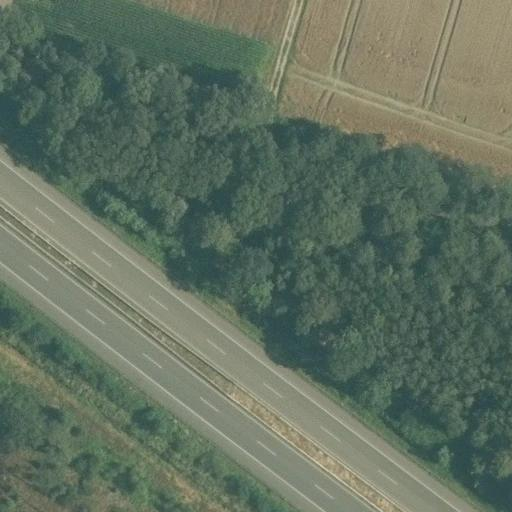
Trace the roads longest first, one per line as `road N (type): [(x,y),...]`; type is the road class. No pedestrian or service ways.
road 1 (motorway): [(433,511),(0,184)]
road 2 (motorway): [(0,248),(349,511)]
road 3 (track): [(300,0),(257,162),(511,234)]
